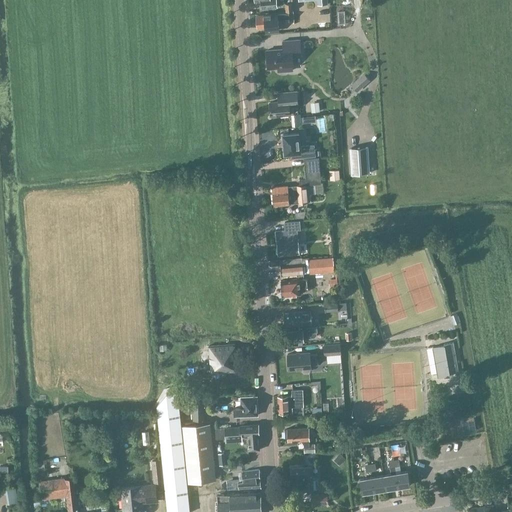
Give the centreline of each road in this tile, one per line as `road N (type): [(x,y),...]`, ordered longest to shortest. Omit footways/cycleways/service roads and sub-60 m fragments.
road 1 (tertiary): [(272,511),(239,0)]
road 2 (unclassified): [(381,511),(511,491)]
